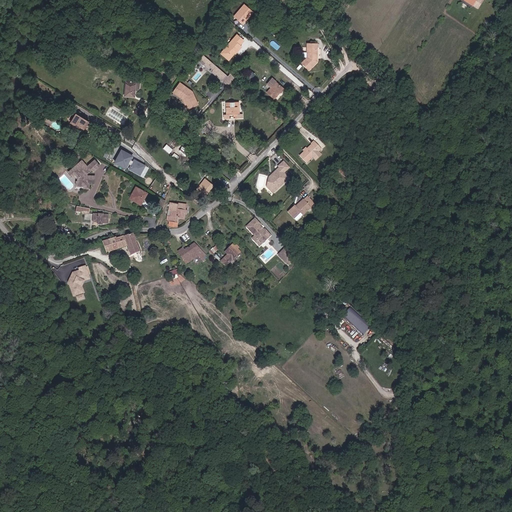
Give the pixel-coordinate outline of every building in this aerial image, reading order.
[(254,12),(244,4),(234,16),(243,24),(254,12)] [(244,41),(236,35),(221,54),(229,61),(244,41)] [(317,59),(316,41),(307,41),(307,54),(302,59),(308,66),(317,59)] [(226,73),(203,53),(198,59),(208,68),(210,66),(211,67),(210,68),(222,79),(226,73)] [(245,76),(247,72),(239,65),(237,69),(245,76)] [(287,85),(277,75),(271,80),(275,84),(270,89),(276,96),(287,85)] [(139,86),(140,79),(126,77),(125,93),(133,95),(135,86),(139,86)] [(198,103),(193,90),(181,81),(175,89),(185,96),(189,107),(198,103)] [(148,105),(140,100),(135,107),(143,112),(148,105)] [(239,106),(239,101),(227,101),(227,113),(224,113),(224,117),(229,117),(229,112),(234,112),(234,116),(243,116),(242,112),(239,112),(236,112),(236,106),(239,106)] [(143,112),(135,107),(131,114),(139,119),(143,112)] [(71,120),(77,112),(71,108),(68,113),(67,121),(83,130),(84,128),(78,124),(71,120)] [(89,120),(77,112),(71,120),(78,124),(84,128),(89,120)] [(299,155),(305,161),(320,148),(314,141),(306,148),(304,150),(299,155)] [(170,153),(173,148),(167,143),(164,148),(170,153)] [(184,153),(186,150),(180,145),(177,148),(184,153)] [(146,165),(136,158),(135,160),(132,158),(134,154),(123,148),(116,160),(127,166),(129,162),(132,164),(130,167),(141,173),(146,165)] [(88,174),(88,172),(93,167),(95,169),(101,164),(96,158),(89,165),(83,159),(70,170),(74,174),(76,172),(80,176),(80,180),(86,180),(86,183),(86,186),(90,186),(91,181),(96,182),(96,174),(91,175),(88,174)] [(272,192),(289,176),(283,170),(289,165),(282,159),(271,171),(274,174),(272,176),(269,175),(268,183),(266,185),(272,192)] [(206,180),(206,179),(203,177),(198,184),(200,186),(206,180)] [(206,180),(200,186),(206,191),(211,184),(206,180)] [(131,198),(142,203),(148,191),(146,190),(146,188),(143,187),(142,188),(137,186),(131,198)] [(299,210),(301,212),(314,201),(306,193),(295,202),(297,204),(295,205),(294,203),(293,202),(286,208),(292,215),(299,210)] [(161,208),(166,198),(162,197),(157,206),(161,208)] [(184,217),(186,202),(177,201),(176,209),(171,208),(171,213),(168,212),(167,218),(170,219),(169,223),(177,224),(178,216),(184,217)] [(295,218),(301,212),(299,210),(292,215),(295,218)] [(98,220),(98,222),(102,222),(103,220),(108,220),(108,212),(98,212),(98,220)] [(259,222),(254,216),(253,218),(268,234),(269,233),(258,223),(259,222)] [(254,233),(256,235),(253,238),(258,243),(268,234),(253,218),(246,224),(254,233)] [(139,248),(133,232),(124,235),(127,242),(129,252),(139,248)] [(124,233),(115,235),(118,245),(127,242),(124,235),(124,233)] [(113,247),(118,245),(115,235),(109,237),(113,247)] [(106,250),(113,247),(109,237),(102,239),(106,250)] [(207,253),(194,242),(184,248),(183,246),(177,249),(186,262),(198,254),(202,257),(207,253)] [(228,253),(221,260),(226,264),(240,250),(232,243),(226,249),(225,251),(228,253)] [(289,255),(291,252),(284,245),(282,248),(289,255)] [(277,252),(284,259),(289,255),(282,248),(277,252)] [(294,255),(291,252),(289,255),(285,260),(287,262),(294,255)] [(83,277),(81,274),(86,272),(87,272),(84,263),(78,265),(79,269),(74,271),(73,269),(71,270),(70,274),(67,280),(68,282),(69,281),(74,294),(83,290),(80,283),(83,277)] [(363,335),(370,329),(350,308),(343,314),(363,335)]
